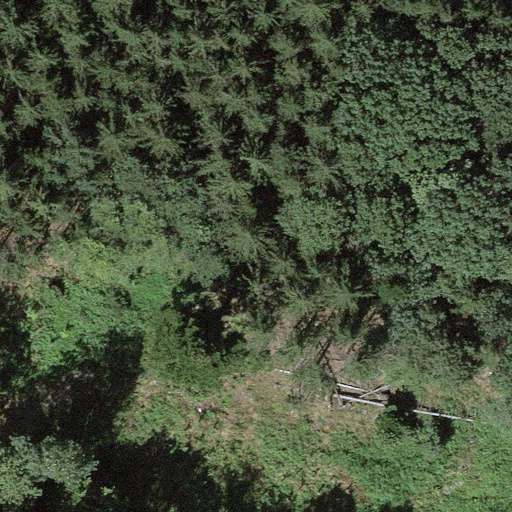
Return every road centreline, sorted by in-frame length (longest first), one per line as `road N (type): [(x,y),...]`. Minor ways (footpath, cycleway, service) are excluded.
road 1 (motorway): [(511,15),(0,113)]
road 2 (motorway): [(0,395),(511,303)]
